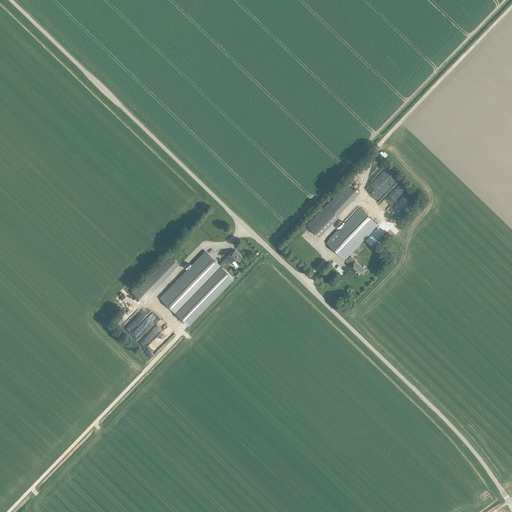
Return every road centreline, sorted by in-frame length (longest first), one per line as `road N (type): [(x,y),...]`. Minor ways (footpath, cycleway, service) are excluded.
road 1 (unclassified): [(509,501),(449,423),(11,0)]
road 2 (track): [(8,511),(181,332),(149,301),(202,245),(226,243),(245,226)]
road 3 (track): [(304,282),(323,261),(328,230),(361,194),(379,144),(511,5)]
